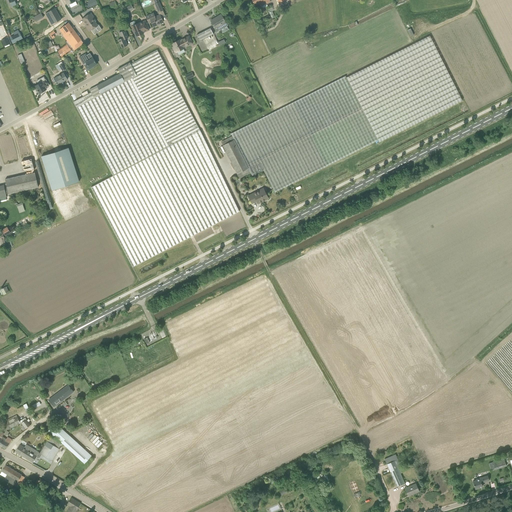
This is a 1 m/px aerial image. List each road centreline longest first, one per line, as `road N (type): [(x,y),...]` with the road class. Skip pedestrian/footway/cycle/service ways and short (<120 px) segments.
road 1 (track): [(395,511),(361,431),(255,238)]
road 2 (primary): [(255,238),(511,108)]
road 3 (primary): [(21,359),(255,238)]
road 4 (unclassified): [(255,238),(159,37)]
road 5 (track): [(147,314),(262,258)]
road 6 (unclassified): [(0,130),(106,70)]
